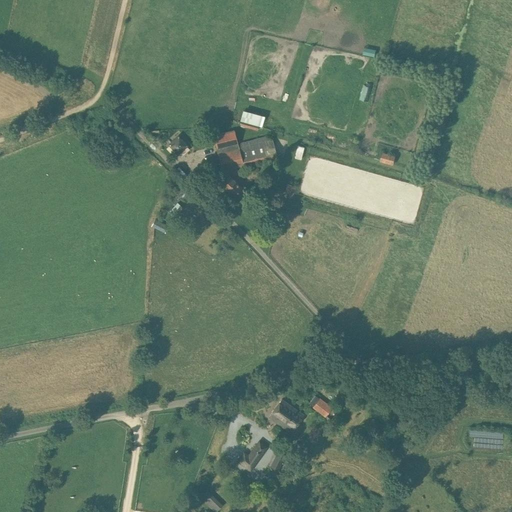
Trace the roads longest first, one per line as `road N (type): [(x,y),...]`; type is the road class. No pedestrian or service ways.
road 1 (unclassified): [(0,436),(372,370)]
road 2 (track): [(0,139),(104,98),(133,0)]
